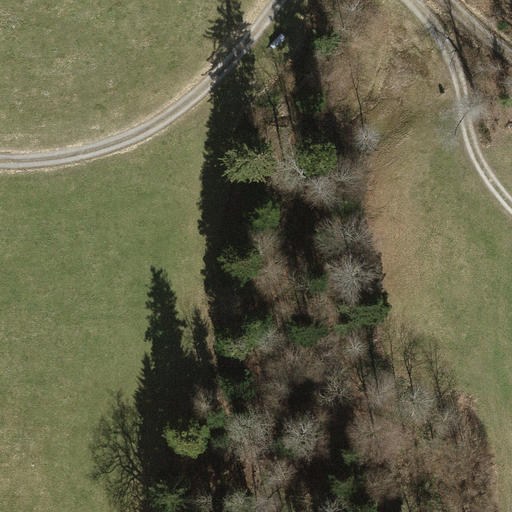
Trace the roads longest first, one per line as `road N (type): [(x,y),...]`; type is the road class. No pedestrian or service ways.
road 1 (track): [(0,160),(34,164),(107,148),(184,104),(279,0)]
road 2 (track): [(413,0),(446,42),(469,145),(511,207)]
